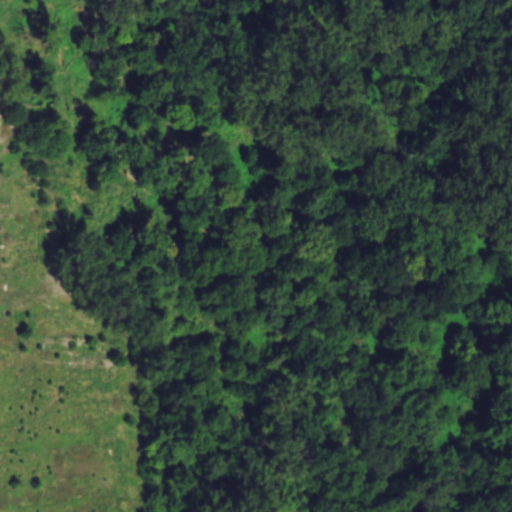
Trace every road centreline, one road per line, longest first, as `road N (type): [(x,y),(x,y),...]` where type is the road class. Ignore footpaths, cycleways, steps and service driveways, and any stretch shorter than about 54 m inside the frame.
road 1 (track): [(191,0),(179,61),(187,122),(180,200),(220,228),(287,229),(347,252)]
road 2 (track): [(347,252),(349,305),(367,382),(363,432),(318,489),(276,511)]
road 3 (track): [(453,0),(387,56),(376,78),(347,201),(347,252)]
